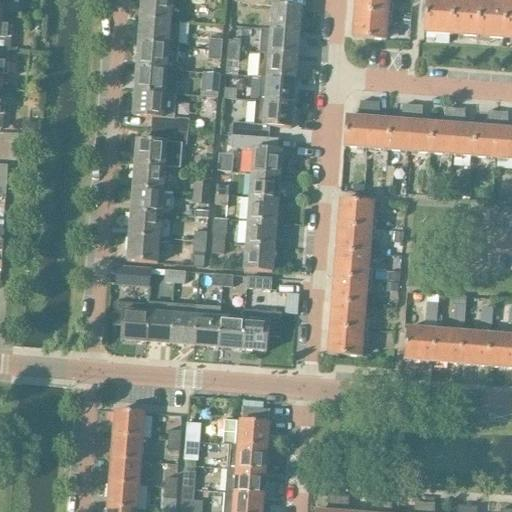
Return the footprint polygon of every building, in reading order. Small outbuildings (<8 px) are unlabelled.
[(0,0),(0,14),(1,13),(18,15),(18,0),(0,0)] [(141,21),(141,22),(180,25),(180,24),(170,23),(172,0),(177,0),(192,1),(192,0),(142,0),(142,9),(140,9),(139,21),(141,21)] [(242,0),(242,5),(271,7),(269,31),(299,33),(298,32),(299,19),(300,19),(301,9),(279,7),(279,0),(242,0)] [(355,0),(354,14),(391,17),(392,6),(387,4),(387,0),(355,0)] [(425,0),(423,34),(424,34),(425,34),(426,29),(436,30),(435,35),(451,36),(452,31),(463,32),(462,37),(478,38),(478,33),(489,33),(488,39),(505,40),(505,35),(511,35),(511,5),(430,0),(425,0)] [(0,14),(0,52),(8,53),(11,28),(0,27),(0,19),(0,14)] [(352,39),(385,42),(386,26),(391,25),(391,17),(354,14),(352,39)] [(139,45),(178,49),(180,25),(141,22),(140,33),(138,33),(137,45),(139,45)] [(261,30),(259,54),(267,55),(267,54),(297,57),(297,56),(296,56),(297,43),(298,43),(299,33),(269,31),(261,30)] [(209,41),(208,51),(221,52),(222,42),(209,41)] [(228,43),(227,51),(239,52),(240,44),(228,43)] [(135,68),(137,69),(177,72),(178,49),(139,45),(138,57),(136,57),(135,68)] [(208,61),(216,62),(220,62),(221,52),(208,51),(208,61)] [(227,51),(226,62),(239,63),(239,52),(227,51)] [(0,76),(6,77),(8,53),(0,52),(0,76)] [(259,54),(257,79),(259,79),(259,78),(295,81),(295,80),(294,80),(295,67),(296,67),(297,57),(267,54),(267,55),(259,54)] [(135,92),(135,94),(165,96),(165,95),(177,96),(178,86),(174,86),(175,72),(177,72),(137,69),(136,81),(134,80),(134,92),(135,92)] [(258,87),(257,102),(264,103),(264,102),(293,105),(293,104),(292,104),(293,91),(294,91),(295,81),(259,78),(259,79),(258,87)] [(205,98),(213,99),(217,99),(218,89),(206,88),(205,98)] [(236,91),(224,90),(223,101),(236,102),(236,91)] [(152,118),(151,131),(187,133),(188,120),(163,119),(165,96),(135,94),(134,105),(133,105),(132,117),(152,118)] [(253,125),(232,124),(231,137),(268,139),(269,128),(291,129),(291,127),(290,127),(291,115),(292,115),(293,105),(264,102),(264,103),(257,102),(255,102),(253,125)] [(346,118),(344,148),(366,150),(369,103),(360,102),(357,119),(346,118)] [(369,103),(366,150),(388,151),(390,121),(379,120),(379,104),(369,103)] [(390,121),(388,151),(409,153),(413,106),(403,106),(400,122),(390,121)] [(413,106),(409,153),(431,155),(433,124),(422,123),(421,107),(413,106)] [(433,124),(431,155),(452,156),(455,109),(446,109),(443,125),(433,124)] [(455,109),(452,156),(474,158),(475,127),(464,126),(464,110),(455,109)] [(475,127),(474,158),(495,159),(498,113),(489,112),(486,128),(475,127)] [(498,113),(495,159),(511,160),(511,129),(507,129),(506,113),(498,113)] [(135,166),(135,167),(164,169),(180,170),(182,145),(186,146),(187,133),(151,131),(150,142),(135,141),(135,142),(137,143),(136,155),(134,154),(133,166),(135,166)] [(231,137),(231,149),(252,150),(250,175),(280,177),(280,174),(278,175),(279,162),(281,162),(282,152),(267,151),(268,139),(231,137)] [(134,190),(134,191),(162,193),(164,169),(135,167),(134,177),(133,178),(132,189),(134,190)] [(250,175),(249,199),(278,201),(278,200),(276,200),(277,187),(279,188),(280,177),(250,175)] [(193,185),(193,195),(209,197),(210,186),(204,186),(193,185)] [(216,187),(215,197),(227,198),(228,188),(216,187)] [(132,214),(132,215),(160,217),(162,193),(134,191),(133,202),(131,202),(130,214),(132,214)] [(192,205),(202,206),(208,207),(209,197),(193,195),(192,205)] [(215,197),(214,207),(227,208),(227,198),(215,197)] [(249,199),(247,223),(276,225),(276,224),(276,223),(274,223),(275,211),(277,211),(278,201),(249,199)] [(339,202),(337,227),(375,230),(376,221),(371,219),(372,204),(339,202)] [(130,238),(159,240),(160,217),(132,215),(131,226),(129,226),(128,238),(130,238)] [(389,232),(402,233),(403,219),(390,218),(389,232)] [(247,223),(245,247),(274,249),(274,248),(272,248),(273,236),(275,236),(276,224),(276,225),(247,223)] [(337,227),(335,253),(368,256),(369,240),(374,239),(375,230),(337,227)] [(194,233),(193,243),(205,244),(206,234),(194,233)] [(391,244),(402,245),(403,234),(392,233),(391,244)] [(212,235),(211,245),(224,246),(225,236),(212,235)] [(126,262),(157,264),(165,265),(166,244),(158,243),(159,240),(130,238),(129,250),(127,250),(126,262)] [(192,254),(193,254),(204,254),(205,244),(193,243),(192,254)] [(211,245),(211,255),(223,256),(224,246),(211,245)] [(245,247),(243,271),(272,273),(272,272),(272,271),(271,271),(271,260),(273,258),(274,248),(274,249),(245,247)] [(335,253),(333,279),(371,281),(372,272),(367,270),(368,256),(335,253)] [(126,268),(125,280),(149,282),(150,270),(126,268)] [(163,285),(174,285),(175,273),(164,272),(163,285)] [(175,273),(174,285),(184,286),(185,273),(175,273)] [(387,283),(398,284),(399,274),(388,273),(387,283)] [(211,288),(221,289),(222,277),(212,276),(211,288)] [(222,277),(221,289),(232,290),(233,277),(222,277)] [(248,278),(247,289),(270,291),(271,280),(248,278)] [(333,279),(331,304),(364,307),(365,291),(370,290),(371,281),(333,279)] [(113,304),(112,327),(122,328),(120,343),(123,343),(123,340),(135,340),(135,344),(144,344),(147,313),(148,307),(113,304)] [(147,313),(144,344),(145,344),(146,341),(158,342),(158,345),(168,346),(172,306),(148,304),(148,307),(147,313)] [(331,304),(329,330),(367,333),(368,322),(363,320),(364,307),(331,304)] [(425,318),(424,329),(435,330),(436,322),(437,305),(426,304),(425,318)] [(172,306),(168,346),(169,346),(169,343),(183,344),(182,347),(192,348),(195,307),(172,306)] [(195,307),(192,348),(193,348),(193,345),(207,346),(207,349),(216,350),(219,319),(220,309),(195,307)] [(453,307),(452,321),(464,325),(465,307),(453,307)] [(481,308),(480,323),(491,327),(492,310),(481,308)] [(242,320),(240,351),(241,351),(241,348),(253,349),(253,352),(265,353),(267,338),(279,338),(281,315),(244,312),(243,320),(242,320)] [(219,319),(216,350),(217,350),(217,347),(230,348),(230,351),(240,351),(242,320),(219,319)] [(407,328),(404,360),(433,362),(435,330),(424,329),(407,328)] [(328,355),(360,357),(362,342),(367,341),(367,333),(329,330),(328,355)] [(435,330),(433,362),(459,364),(462,332),(435,330)] [(462,332),(459,364),(485,367),(488,334),(462,332)] [(511,336),(488,334),(485,367),(511,368),(511,336)] [(113,438),(114,438),(140,440),(142,415),(114,413),(114,415),(116,415),(115,427),(113,428),(113,438)] [(223,422),(222,446),(229,447),(238,447),(265,449),(266,449),(264,449),(265,436),(266,436),(267,424),(240,422),(240,423),(223,422)] [(187,431),(186,443),(198,444),(199,432),(199,426),(188,425),(187,431)] [(169,430),(168,442),(179,443),(180,431),(169,430)] [(111,461),(113,461),(139,463),(140,440),(114,438),(113,451),(112,451),(111,461)] [(179,451),(179,443),(168,442),(168,450),(179,451)] [(185,451),(185,461),(196,462),(197,452),(198,444),(186,443),(185,451)] [(229,447),(227,470),(236,471),(264,473),(264,472),(262,472),(263,460),(265,460),(265,449),(238,447),(229,447)] [(109,486),(111,486),(137,488),(139,463),(113,461),(112,475),(110,476),(109,486)] [(227,470),(225,494),(234,495),(262,497),(262,496),(261,496),(261,484),(263,483),(264,473),(236,471),(227,470)] [(184,473),(182,491),(194,492),(195,474),(184,473)] [(164,480),(164,490),(176,491),(176,480),(164,480)] [(108,509),(109,509),(135,511),(137,488),(111,486),(110,498),(108,498),(108,509)] [(163,500),(175,501),(176,491),(164,490),(163,500)] [(182,491),(181,502),(193,503),(194,492),(182,491)] [(234,495),(233,511),(259,511),(260,508),(261,508),(262,497),(234,495)] [(315,511),(337,511),(338,497),(339,497),(329,496),(326,511),(322,511),(315,511)] [(338,497),(337,511),(347,511),(349,497),(339,497),(338,497)] [(380,511),(382,500),(372,500),(370,511),(380,511)] [(382,500),(380,511),(391,511),(392,501),(382,500)] [(423,511),(424,504),(415,503),(413,511),(423,511)]
